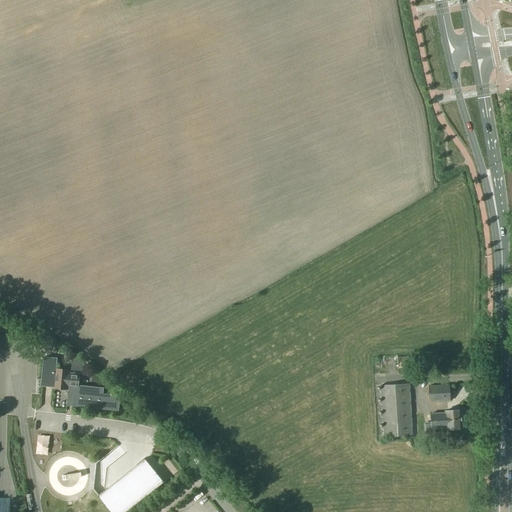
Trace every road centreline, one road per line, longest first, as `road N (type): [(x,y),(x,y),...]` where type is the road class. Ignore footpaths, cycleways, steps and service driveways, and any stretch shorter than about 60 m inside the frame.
road 1 (unclassified): [(230,511),(168,438),(129,423),(0,413)]
road 2 (tertiary): [(500,427),(496,214)]
road 3 (unknown): [(36,511),(29,356),(14,346),(0,358)]
road 4 (tertiary): [(450,52),(496,214)]
road 5 (tertiary): [(496,214),(473,54)]
